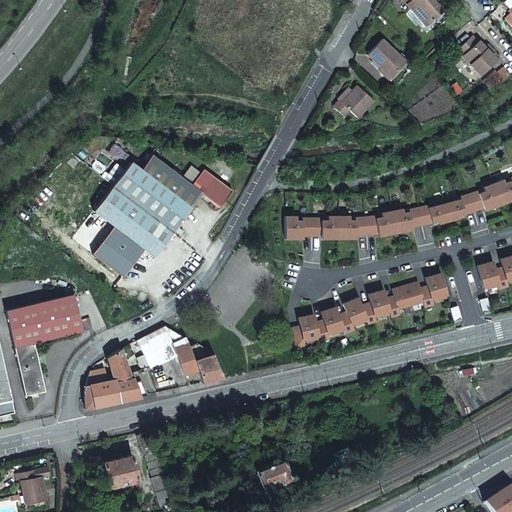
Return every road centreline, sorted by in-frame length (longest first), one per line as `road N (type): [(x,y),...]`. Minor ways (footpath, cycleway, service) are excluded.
road 1 (unclassified): [(367,0),(219,262),(178,308),(86,360),(69,429)]
road 2 (residential): [(474,335),(69,429)]
road 3 (residential): [(313,284),(452,250)]
